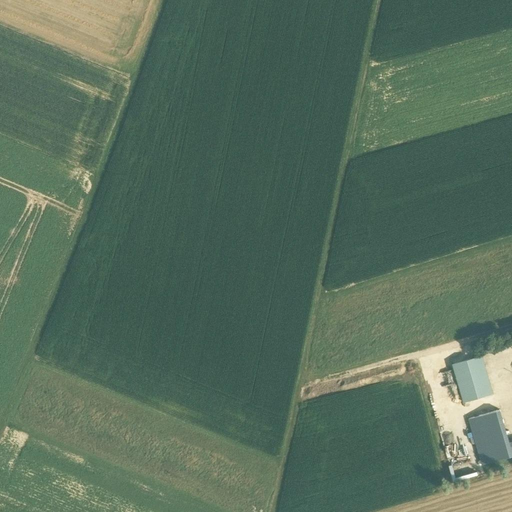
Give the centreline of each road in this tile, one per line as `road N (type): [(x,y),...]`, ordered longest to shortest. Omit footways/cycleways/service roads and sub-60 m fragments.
road 1 (track): [(378,0),(274,511)]
road 2 (track): [(175,0),(0,447)]
road 3 (track): [(297,397),(320,383),(511,328)]
